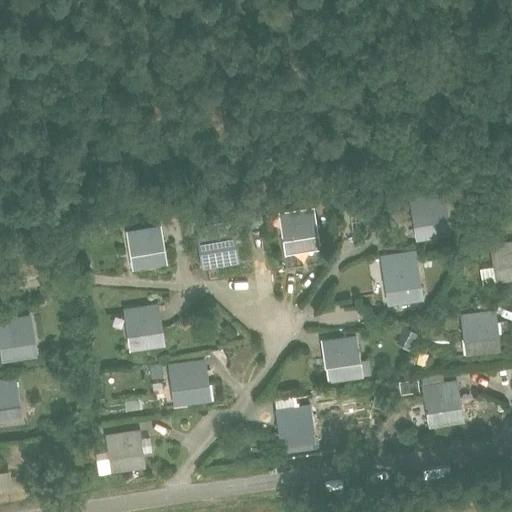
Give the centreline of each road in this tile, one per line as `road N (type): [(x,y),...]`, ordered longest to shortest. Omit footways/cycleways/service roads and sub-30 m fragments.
road 1 (residential): [(171,493),(498,443)]
road 2 (residential): [(282,338),(216,277),(81,266),(0,274)]
road 3 (residential): [(171,493),(282,338)]
